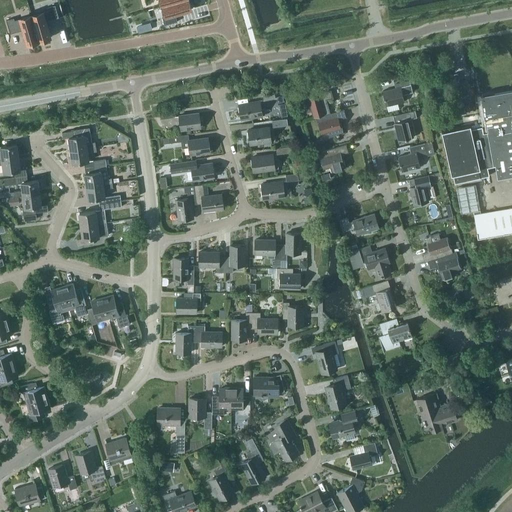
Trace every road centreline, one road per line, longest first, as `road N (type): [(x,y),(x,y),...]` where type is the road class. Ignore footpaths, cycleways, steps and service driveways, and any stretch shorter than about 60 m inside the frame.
road 1 (residential): [(230,511),(314,459),(288,359),(266,351),(175,377),(143,370)]
road 2 (residential): [(229,26),(0,65)]
road 3 (residential): [(511,332),(468,342),(429,316),(384,187)]
road 4 (residential): [(88,418),(61,379),(27,352),(28,313),(16,272)]
road 5 (tertiary): [(350,45),(511,13)]
road 6 (unclassified): [(152,238),(132,82)]
road 7 (residential): [(384,187),(350,45)]
road 8 (residential): [(245,216),(305,214),(384,187)]
road 9 (residential): [(46,262),(70,188),(31,142)]
road 10 (tertiary): [(0,106),(132,82)]
road 11 (residential): [(245,216),(212,89)]
